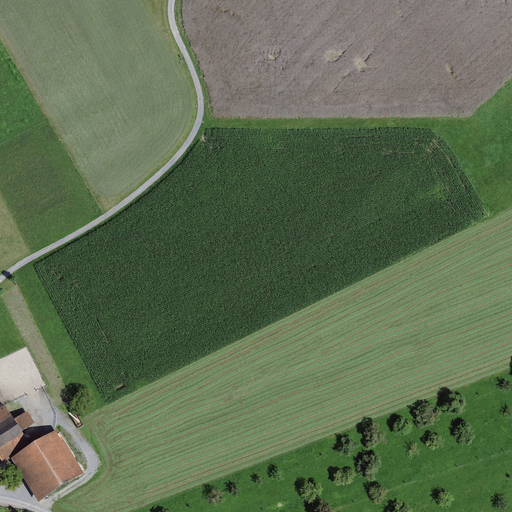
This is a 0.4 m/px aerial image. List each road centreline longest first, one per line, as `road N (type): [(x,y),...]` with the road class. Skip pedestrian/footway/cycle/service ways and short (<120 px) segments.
road 1 (track): [(171,0),(176,37),(199,90),(200,117),(188,146),(127,201),(0,281)]
road 2 (track): [(46,405),(92,462),(87,477),(38,510)]
